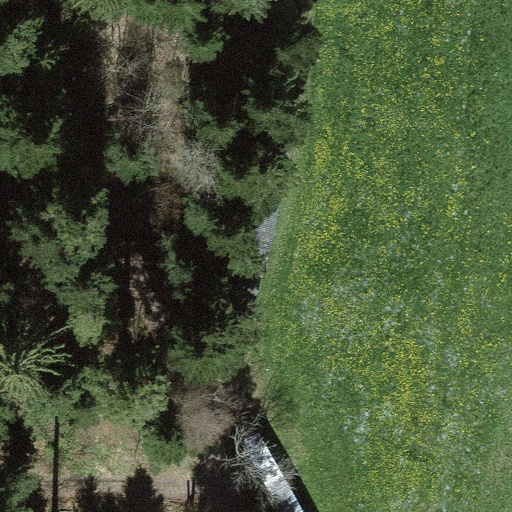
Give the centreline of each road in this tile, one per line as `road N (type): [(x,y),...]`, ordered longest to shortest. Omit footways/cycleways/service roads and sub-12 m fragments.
road 1 (track): [(58,0),(221,476)]
road 2 (track): [(298,0),(270,240),(194,402)]
road 3 (track): [(221,476),(35,490),(0,478)]
